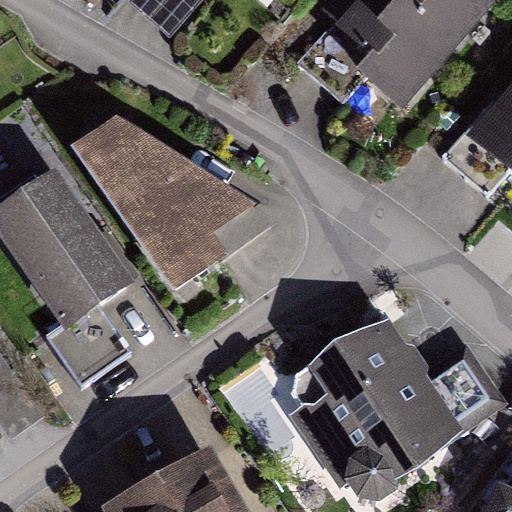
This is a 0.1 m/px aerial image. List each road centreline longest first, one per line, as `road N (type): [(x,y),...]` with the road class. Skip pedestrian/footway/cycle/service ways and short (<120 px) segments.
road 1 (residential): [(399,228),(0,506)]
road 2 (residential): [(399,228),(258,132),(25,0)]
road 3 (residential): [(511,331),(399,228)]
